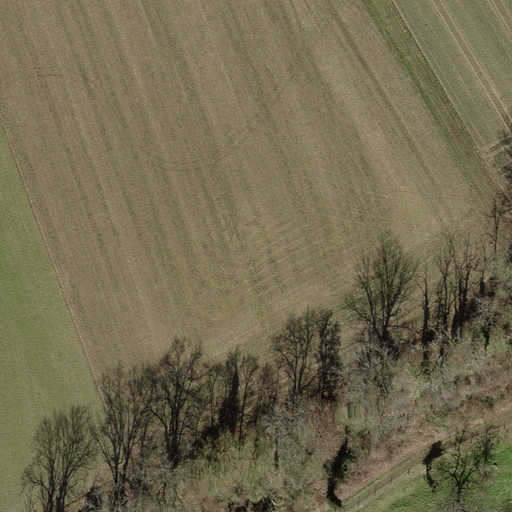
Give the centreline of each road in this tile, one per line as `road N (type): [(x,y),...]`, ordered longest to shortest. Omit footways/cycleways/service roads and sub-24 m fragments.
road 1 (track): [(511,202),(502,205),(489,275),(200,417),(51,511)]
road 2 (track): [(511,415),(431,448),(336,511)]
